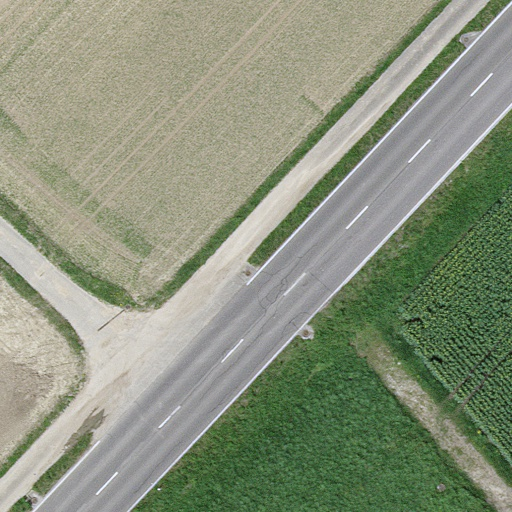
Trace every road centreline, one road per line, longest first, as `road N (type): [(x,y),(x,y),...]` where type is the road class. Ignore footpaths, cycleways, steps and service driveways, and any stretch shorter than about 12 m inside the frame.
road 1 (track): [(0,506),(472,0)]
road 2 (secondary): [(92,511),(511,62)]
road 3 (track): [(0,229),(191,405)]
road 4 (track): [(511,501),(397,368)]
